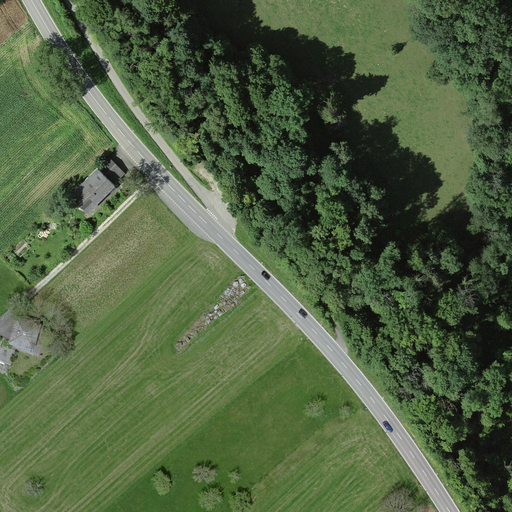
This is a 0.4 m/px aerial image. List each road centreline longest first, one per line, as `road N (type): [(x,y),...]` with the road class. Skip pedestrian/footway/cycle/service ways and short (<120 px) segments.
road 1 (track): [(336,356),(339,327),(251,175),(190,0)]
road 2 (secondary): [(212,228),(345,366),(449,511)]
road 3 (secondary): [(31,0),(101,107),(212,228)]
road 4 (unclassified): [(212,228),(215,206),(120,87),(70,0)]
